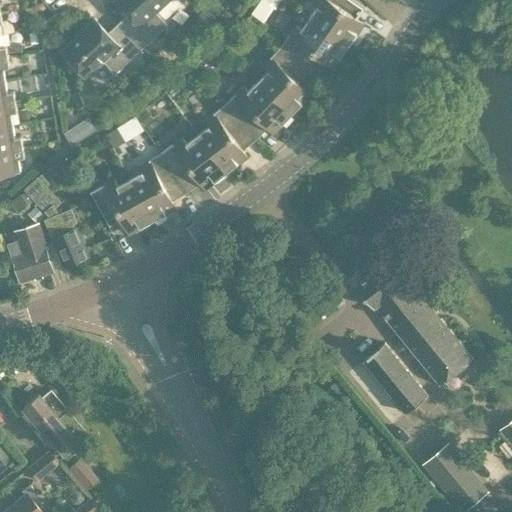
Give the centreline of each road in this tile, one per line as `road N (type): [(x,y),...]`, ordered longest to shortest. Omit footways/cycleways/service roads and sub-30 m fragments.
road 1 (tertiary): [(119,279),(306,153),(367,89),(408,28)]
road 2 (tertiary): [(232,511),(119,279)]
road 3 (unclassified): [(0,323),(119,279)]
